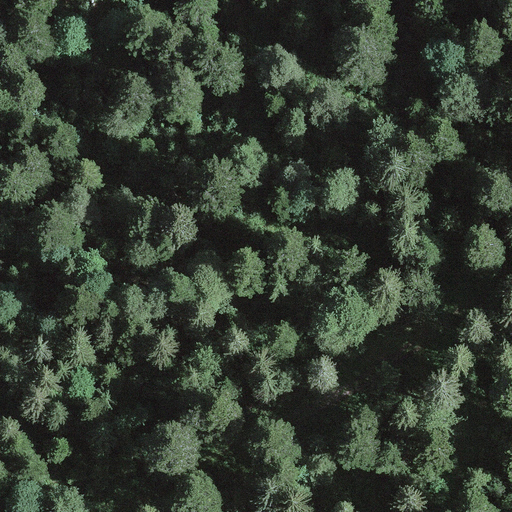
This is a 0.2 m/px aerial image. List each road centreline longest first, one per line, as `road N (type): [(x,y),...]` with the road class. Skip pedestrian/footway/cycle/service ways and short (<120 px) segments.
road 1 (track): [(511,322),(329,453),(226,511)]
road 2 (track): [(0,346),(186,374)]
